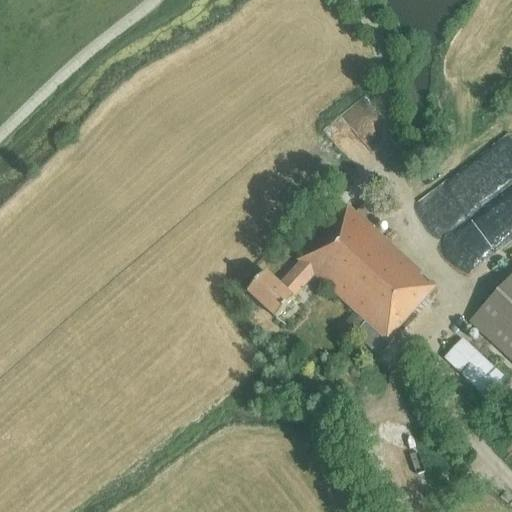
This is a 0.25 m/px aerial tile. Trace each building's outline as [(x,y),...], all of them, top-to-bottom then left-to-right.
[(381,220),(364,205),(355,214),(347,207),(298,262),(300,264),(280,287),(265,274),(247,294),(276,320),(294,300),(294,299),(314,276),(366,322),(354,335),(379,358),(391,345),(387,342),(436,287),(430,281),(429,283),(419,275),(421,273),(372,230),(381,220)] [(511,276),(470,322),(511,359),(511,276)] [(364,324),(353,314),(343,326),(353,335),(364,324)] [(490,400),(507,382),(461,340),(444,359),(490,400)] [(303,403),(316,394),(310,386),(297,395),(303,403)]
